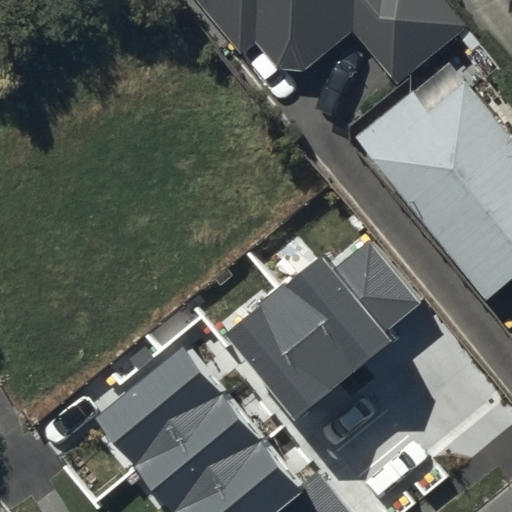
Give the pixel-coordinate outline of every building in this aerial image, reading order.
[(202,0),(242,49),(257,37),(280,64),(306,66),(355,26),(400,79),(470,22),(451,0),(202,0)] [(511,128),(452,58),(361,135),(491,289),(511,270),(511,128)] [(127,134),(113,118),(37,184),(49,199),(8,234),(45,277),(35,285),(81,338),(161,269),(175,286),(218,250),(205,235),(243,202),(214,170),(226,159),(222,155),(240,139),(197,89),(181,103),(174,94),(127,134)] [(0,181),(28,158),(0,124),(0,181)] [(471,351),(371,225),(329,259),(386,331),(354,357),(397,410),(471,351)] [(258,320),(250,310),(112,429),(169,495),(202,467),(230,500),(290,448),(264,418),(310,378),(302,369),(329,346),(286,296),(258,320)]
